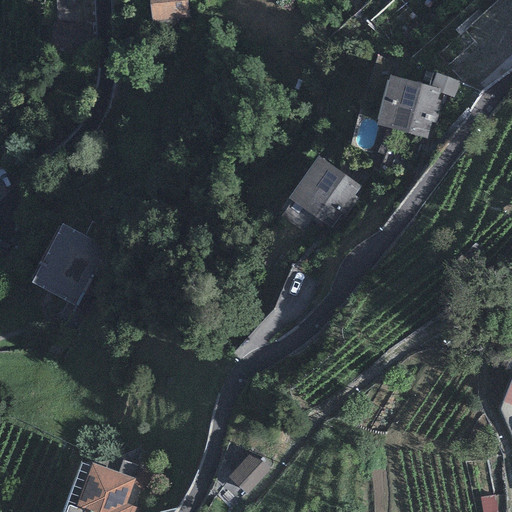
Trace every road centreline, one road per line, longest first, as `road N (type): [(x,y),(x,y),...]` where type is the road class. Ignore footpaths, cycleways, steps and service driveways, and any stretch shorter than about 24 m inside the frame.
road 1 (residential): [(185,511),(205,475),(233,379),(295,341),(511,85)]
road 2 (residential): [(0,218),(90,123),(101,93),(107,0)]
